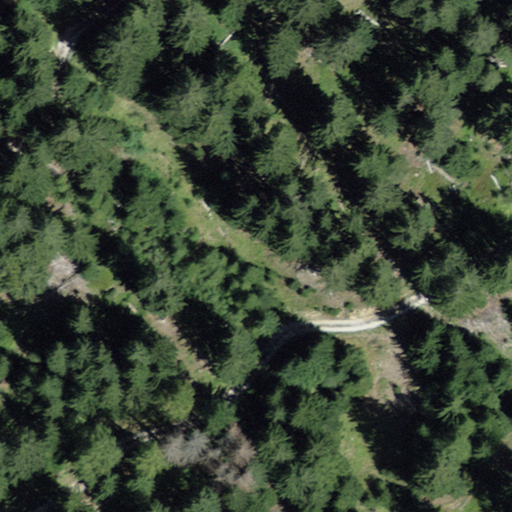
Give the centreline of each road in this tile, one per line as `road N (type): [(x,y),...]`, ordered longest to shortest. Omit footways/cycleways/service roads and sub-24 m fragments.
road 1 (track): [(41,511),(127,446),(221,409),(287,333),(386,317),(511,238)]
road 2 (track): [(122,0),(63,46),(39,125),(0,167)]
